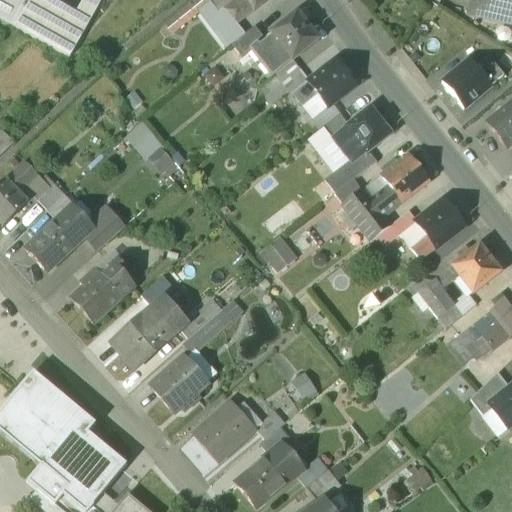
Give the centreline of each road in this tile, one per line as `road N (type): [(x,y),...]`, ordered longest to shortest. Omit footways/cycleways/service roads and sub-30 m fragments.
road 1 (residential): [(0,278),(207,511)]
road 2 (tertiary): [(511,238),(327,0)]
